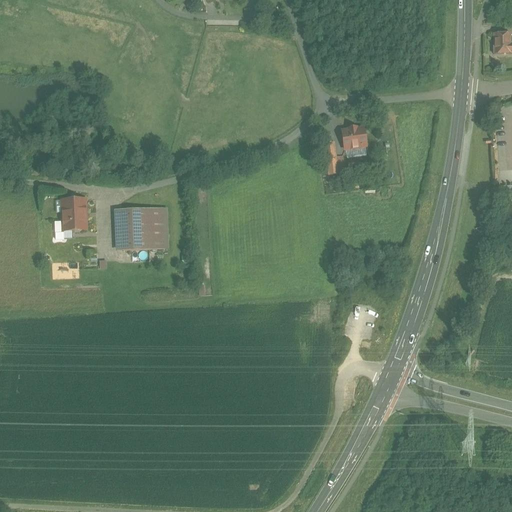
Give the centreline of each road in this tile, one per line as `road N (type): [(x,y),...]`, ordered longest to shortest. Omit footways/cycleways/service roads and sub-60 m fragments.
road 1 (unclassified): [(327,99),(292,139),(160,186),(94,192),(0,180)]
road 2 (secondary): [(392,377),(442,217),(460,92)]
road 3 (unclassified): [(283,511),(0,495)]
road 4 (unclassified): [(350,360),(286,511)]
road 5 (secondary): [(316,511),(392,377)]
road 6 (unclassified): [(327,99),(460,92)]
road 7 (trunk): [(392,377),(431,403),(511,423)]
road 8 (trunk): [(511,406),(392,377)]
